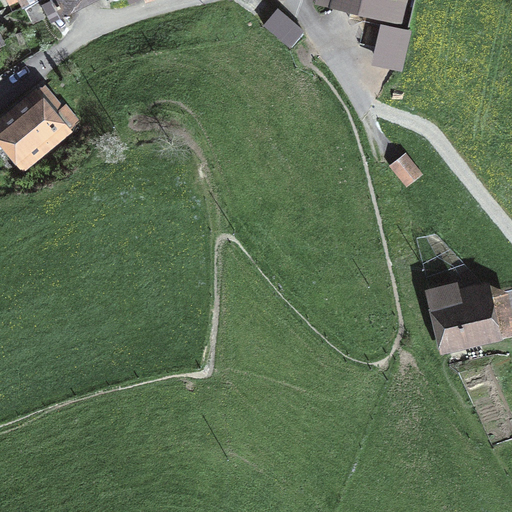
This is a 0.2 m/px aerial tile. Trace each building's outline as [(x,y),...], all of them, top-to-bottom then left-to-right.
[(62,8),(77,0),(20,0),(24,7),(38,0),(57,0),(60,4),(56,6),(58,10),(62,8)] [(334,0),(334,5),(399,20),(404,0),(334,0)] [(264,25),(291,47),(303,32),(278,8),(264,25)] [(373,63),(402,70),(412,29),(383,22),(373,63)] [(1,131),(24,159),(71,119),(48,92),(1,131)] [(405,155),(391,165),(407,186),(420,175),(405,155)] [(435,290),(448,343),(511,328),(503,293),(484,285),(458,292),(456,284),(435,290)]
